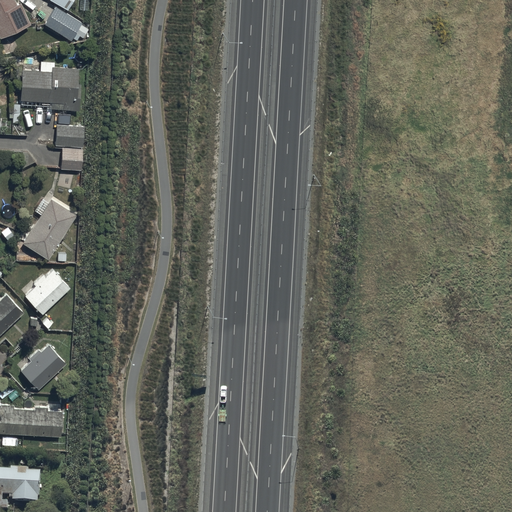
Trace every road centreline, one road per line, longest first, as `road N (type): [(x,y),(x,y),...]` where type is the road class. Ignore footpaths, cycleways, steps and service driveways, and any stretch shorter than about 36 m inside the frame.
road 1 (motorway): [(295,0),(267,511)]
road 2 (motorway): [(224,511),(252,0)]
